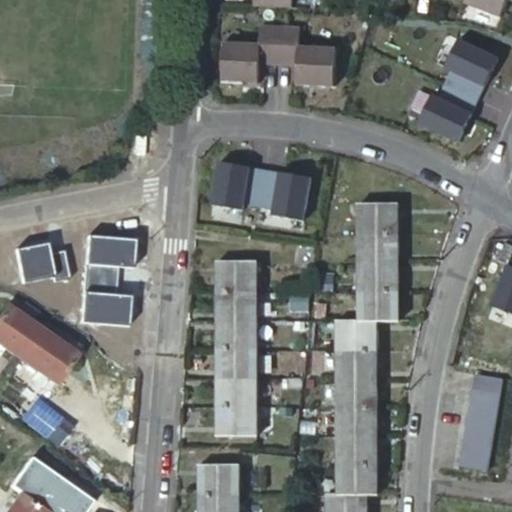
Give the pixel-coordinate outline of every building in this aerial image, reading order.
[(511,0),(484,0),(511,12),(511,10),(511,0)] [(266,29),(228,27),(226,64),(264,66),(265,48),(284,50),(286,13),(266,12),(266,29)] [(303,14),(286,13),(284,50),(301,51),(300,69),(338,71),(341,33),(302,30),(303,14)] [(481,44),(444,28),(438,41),(475,57),(481,44)] [(369,32),(363,51),(375,55),(380,35),(369,32)] [(500,83),(470,69),(443,130),(471,143),(500,83)] [(279,167),(220,165),(219,199),(278,200),(279,167)] [(315,220),(330,222),(335,182),(320,180),(315,220)] [(363,203),(363,321),(379,322),(399,322),(400,202),(363,203)] [(259,261),(220,262),(221,435),(260,434),(259,261)] [(511,278),(499,274),(481,331),(511,341),(511,278)] [(44,330),(7,303),(0,312),(0,343),(23,359),(44,330)] [(379,322),(363,321),(342,321),(340,497),(367,497),(379,497),(379,322)] [(80,356),(44,330),(23,359),(59,386),(80,356)] [(504,381),(477,375),(459,470),(486,475),(504,381)] [(200,511),(240,511),(241,468),(201,467),(200,511)] [(40,511),(20,497),(8,511),(40,511)] [(367,511),(367,497),(340,497),(330,497),(329,511),(367,511)]
